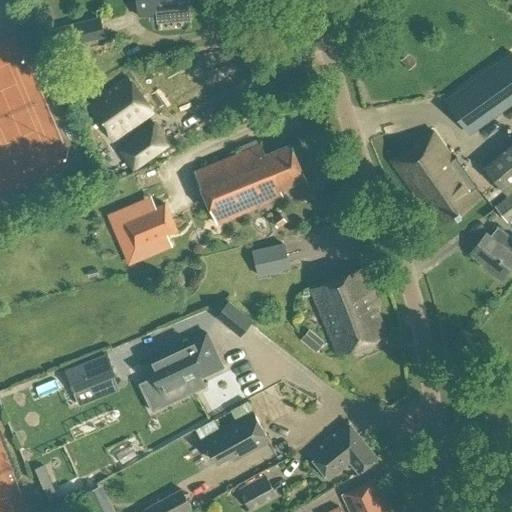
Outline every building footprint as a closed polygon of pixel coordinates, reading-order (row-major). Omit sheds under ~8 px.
[(138,0),(141,15),(157,13),(158,20),(189,17),(188,0),(138,0)] [(101,15),(50,29),(55,45),(106,31),(101,15)] [(511,53),(446,101),(470,135),(511,105),(511,53)] [(43,79),(55,109),(70,103),(58,73),(43,79)] [(128,75),(88,104),(113,137),(154,109),(128,75)] [(134,138),(117,150),(133,172),(164,150),(170,145),(169,144),(161,133),(154,123),(134,138)] [(449,151),(434,131),(390,162),(419,201),(429,194),(448,221),(480,197),(462,172),(462,171),(456,161),(451,164),(445,155),(449,151)] [(267,152),(262,141),(196,169),(219,222),(284,194),(281,188),(307,177),(292,142),(267,152)] [(506,194),(511,189),(511,144),(484,168),(506,194)] [(511,189),(506,194),(508,196),(495,207),(508,223),(511,220),(511,189)] [(132,218),(124,221),(136,250),(178,232),(165,203),(148,211),(132,218)] [(281,212),(271,219),(277,228),(287,221),(281,212)] [(511,264),(511,234),(500,224),(492,234),(487,231),(472,251),(493,267),(491,270),(498,276),(501,274),(503,276),(511,264)] [(363,267),(313,287),(340,353),(388,334),(377,306),(378,305),(373,291),(368,279),(363,267)] [(229,300),(216,316),(241,336),(254,320),(229,300)] [(154,376),(139,382),(152,410),(206,386),(202,377),(215,372),(209,359),(218,355),(207,330),(178,343),(180,346),(147,360),(154,376)] [(107,352),(65,369),(74,392),(117,375),(107,352)] [(269,439),(253,409),(203,436),(217,461),(230,453),(233,459),(269,439)] [(378,457),(349,421),(309,453),(329,478),(350,461),(359,472),(378,457)] [(249,507),(275,493),(265,475),(239,488),(249,507)] [(389,511),(375,479),(342,494),(349,511),(389,511)] [(115,511),(102,484),(78,495),(86,511),(115,511)] [(182,488),(145,508),(147,511),(184,511),(193,507),(182,488)] [(322,511),(344,511),(341,502),(322,511)]
